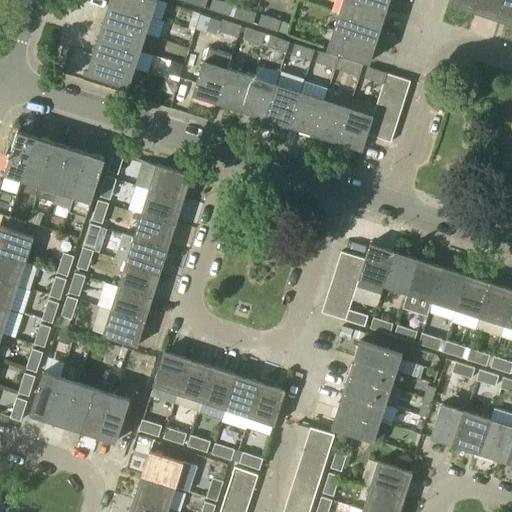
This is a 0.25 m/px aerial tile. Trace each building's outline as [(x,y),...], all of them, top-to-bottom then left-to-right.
[(110,0),(110,2),(152,16),(156,0),(110,0)] [(233,4),(219,0),(212,0),(210,8),(230,15),(233,4)] [(382,26),(387,9),(359,0),(343,0),(340,13),(382,26)] [(359,0),(387,9),(390,0),(359,0)] [(474,11),(476,0),(449,0),(449,3),(474,11)] [(497,18),(503,0),(476,0),(474,11),(497,18)] [(511,23),(511,0),(503,0),(497,18),(511,23)] [(146,33),(152,16),(110,2),(104,19),(146,33)] [(257,12),(237,6),(234,16),(253,23),(257,12)] [(334,30),(376,43),(382,26),(340,13),(334,30)] [(278,30),(281,20),(262,14),(259,24),(278,30)] [(104,19),(98,37),(141,50),(146,33),(104,19)] [(223,20),(219,30),(239,36),(242,26),(223,20)] [(281,20),(278,30),(288,33),(291,23),(281,20)] [(247,27),(243,38),(263,44),(266,34),(247,27)] [(371,61),(376,43),(334,30),(329,46),(328,46),(328,47),(371,61)] [(270,35),(267,45),(287,52),(290,41),(270,35)] [(135,67),(141,50),(98,37),(93,54),(135,67)] [(295,43),(292,53),(311,60),(315,49),(295,43)] [(319,51),(316,61),(335,67),(339,57),(319,51)] [(130,84),(135,67),(93,54),(87,72),(130,85),(130,84)] [(344,59),(340,69),(360,75),(363,65),(344,59)] [(218,102),(229,68),(204,60),(193,94),(218,102)] [(172,61),(168,73),(178,76),(181,64),(172,61)] [(384,83),(387,73),(368,67),(365,77),(384,83)] [(242,110),(253,75),(229,68),(218,102),(242,110)] [(387,73),(384,83),(408,91),(411,80),(387,73)] [(266,118),(277,83),(253,75),(242,110),(266,118)] [(290,126),(301,91),(277,83),(266,118),(290,126)] [(408,91),(384,83),(380,95),(404,102),(408,91)] [(314,133),(325,99),(301,91),(290,126),(314,133)] [(404,102),(380,95),(377,105),(401,113),(404,102)] [(349,107),(325,99),(314,133),(338,141),(349,107)] [(401,113),(377,105),(374,113),(374,114),(372,120),(396,128),(401,113)] [(349,107),(338,141),(363,149),(368,134),(372,120),(374,114),(349,107)] [(396,128),(372,120),(368,134),(392,141),(396,128)] [(0,212),(11,216),(20,189),(19,189),(36,135),(19,130),(5,172),(1,171),(0,173),(0,212)] [(19,189),(20,189),(37,195),(54,141),(36,135),(19,189)] [(54,201),(71,146),(54,141),(37,195),(53,200),(53,201),(54,201)] [(71,206),(88,152),(71,146),(54,201),(71,206)] [(119,173),(125,154),(114,150),(108,170),(119,173)] [(92,200),(106,157),(88,152),(71,206),(69,211),(87,216),(92,200)] [(150,188),(184,199),(192,174),(157,164),(150,188)] [(100,195),(111,198),(117,179),(106,175),(100,195)] [(176,223),(184,199),(150,188),(142,213),(176,223)] [(92,219),(103,222),(109,203),(99,199),(92,219)] [(169,248),(176,223),(142,213),(134,237),(169,248)] [(85,243),(95,246),(102,226),(91,223),(85,243)] [(0,252),(26,261),(34,236),(0,225),(0,252)] [(161,272),(169,248),(134,237),(127,261),(161,272)] [(360,277),(384,285),(395,250),(370,242),(365,258),(361,274),(360,277)] [(77,266),(88,269),(94,250),(84,247),(77,266)] [(408,293),(419,258),(395,250),(384,285),(408,293)] [(342,251),(337,266),(361,274),(365,258),(342,251)] [(0,279),(18,285),(26,261),(0,252),(0,279)] [(68,275),(74,255),(64,252),(58,272),(68,275)] [(419,258),(408,293),(403,308),(428,315),(433,300),(444,266),(419,258)] [(153,296),(161,272),(127,261),(119,285),(153,296)] [(361,274),(337,266),(333,279),(357,286),(360,277),(361,274)] [(457,308),(468,274),(444,266),(433,300),(457,308)] [(69,292),(79,295),(86,275),(75,272),(69,292)] [(481,316),(492,282),(468,274),(457,308),(481,316)] [(56,275),(50,295),(61,298),(67,279),(56,275)] [(0,305),(11,309),(18,285),(0,279),(0,305)] [(357,286),(333,279),(329,289),(354,297),(357,286)] [(505,324),(511,301),(511,288),(492,282),(481,316),(505,324)] [(146,320),(153,296),(119,285),(111,309),(146,320)] [(354,297),(329,289),(326,300),(350,308),(354,297)] [(68,295),(62,315),(72,318),(78,299),(68,295)] [(49,299),(42,319),(53,322),(59,303),(49,299)] [(350,308),(326,300),(322,312),(346,319),(349,309),(350,309),(350,308)] [(0,332),(3,333),(11,309),(0,305),(0,332)] [(138,345),(146,320),(111,309),(104,334),(138,345)] [(369,315),(350,309),(349,309),(346,319),(365,325),(369,315)] [(393,323),(374,317),(371,327),(390,333),(393,323)] [(41,323),(35,343),(45,346),(51,327),(41,323)] [(418,331),(398,324),(395,335),(414,341),(418,331)] [(360,338),(354,356),(397,370),(402,353),(403,353),(405,344),(366,332),(363,339),(360,338)] [(442,339),(423,332),(419,343),(439,349),(442,339)] [(466,346),(447,340),(444,351),(463,357),(466,346)] [(431,353),(412,347),(409,355),(428,361),(431,353)] [(33,348),(27,368),(37,371),(43,352),(33,348)] [(491,354),(471,348),(468,358),(487,365),(491,354)] [(178,392),(189,358),(165,350),(154,384),(178,392)] [(391,387),(397,370),(354,356),(349,373),(391,387)] [(511,369),(511,361),(495,356),(492,366),(511,372),(511,369)] [(202,400),(213,366),(189,358),(178,392),(202,400)] [(66,361),(62,375),(48,418),(65,424),(79,381),(83,367),(66,361)] [(456,361),(453,371),(472,377),(475,367),(456,361)] [(226,408),(237,373),(213,366),(202,400),(226,408)] [(48,418),(62,375),(44,369),(30,412),(48,418)] [(480,369),(476,379),(496,385),(499,375),(480,369)] [(25,372),(19,392),(29,395),(36,376),(25,372)] [(250,416),(261,381),(237,373),(226,408),(250,416)] [(386,404),(391,387),(349,373),(344,390),(386,404)] [(511,378),(504,376),(500,387),(511,390),(511,378)] [(82,429),(99,435),(113,392),(115,385),(98,379),(96,386),(82,429)] [(82,429),(96,386),(79,381),(65,424),(82,429)] [(275,424),(286,389),(261,381),(250,416),(275,424)] [(424,398),(432,400),(436,387),(428,385),(424,398)] [(380,421),(386,404),(344,390),(338,408),(380,421)] [(113,392),(99,435),(117,440),(131,398),(113,392)] [(17,397),(11,416),(21,420),(27,400),(17,397)] [(427,416),(432,400),(424,398),(419,414),(427,416)] [(456,445),(467,411),(442,402),(431,437),(456,445)] [(375,438),(380,421),(338,408),(332,425),(375,439),(375,438)] [(511,420),(511,412),(496,408),(494,415),(511,420)] [(467,411),(456,445),(480,453),(492,418),(467,411)] [(142,418),(139,429),(159,435),(162,425),(142,418)] [(511,424),(492,418),(480,453),(505,460),(511,437),(511,424)] [(167,427),(164,437),(184,443),(187,433),(167,427)] [(311,427),(311,428),(307,439),(331,447),(335,434),(311,427)] [(191,434),(188,445),(207,451),(211,441),(191,434)] [(346,447),(348,440),(341,438),(338,445),(346,447)] [(331,447),(307,439),(303,452),(327,459),(331,447)] [(212,453),(232,459),(235,449),(215,442),(212,453)] [(342,470),(343,465),(348,451),(338,447),(331,467),(342,470)] [(142,475),(176,486),(184,462),(150,451),(142,475)] [(240,462),(260,468),(263,458),(243,451),(240,462)] [(327,459),(303,452),(299,465),(323,471),(327,459)] [(413,472),(379,460),(371,485),(405,496),(413,472)] [(323,471),(299,465),(296,475),(320,481),(323,471)] [(235,466),(231,478),(255,485),(259,474),(235,466)] [(323,492),(334,495),(340,475),(330,472),(323,492)] [(168,511),(176,486),(142,475),(134,500),(168,511)] [(320,481),(296,475),(292,486),(316,494),(320,481)] [(217,500),(224,480),(213,477),(207,497),(217,500)] [(255,485),(231,478),(227,490),(251,497),(255,485)] [(369,511),(400,511),(405,496),(371,485),(363,510),(369,511)] [(316,494),(292,486),(288,498),(311,506),(316,494)] [(251,497),(227,490),(223,502),(247,509),(251,497)] [(316,511),(328,511),(332,499),(322,496),(316,511)] [(309,511),(311,506),(288,498),(284,511),(288,511),(309,511)] [(167,511),(168,511),(134,500),(129,511),(167,511)] [(213,511),(216,504),(206,501),(202,511),(213,511)] [(246,511),(247,509),(223,502),(220,511),(246,511)]
